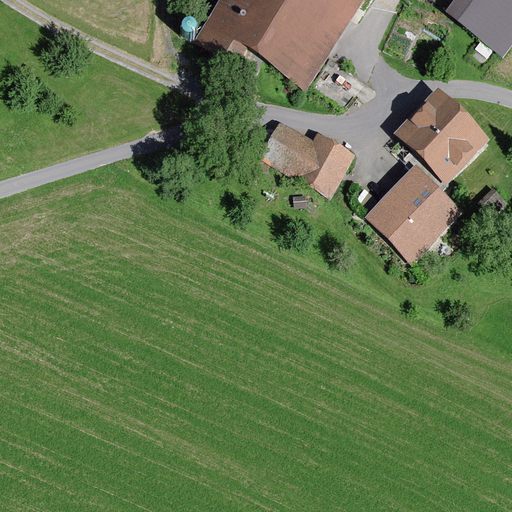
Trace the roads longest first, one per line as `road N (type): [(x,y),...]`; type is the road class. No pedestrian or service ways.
road 1 (track): [(8,0),(123,64),(254,117)]
road 2 (residential): [(511,99),(443,88),(395,94),(340,123),(254,117)]
road 3 (unclassified): [(254,117),(0,190)]
